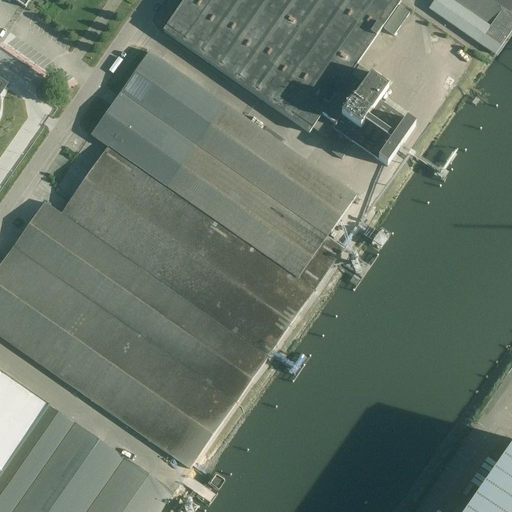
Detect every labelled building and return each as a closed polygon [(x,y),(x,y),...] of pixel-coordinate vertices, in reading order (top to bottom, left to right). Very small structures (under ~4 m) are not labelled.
[(13,0),(20,4),(25,7),(24,8),(25,9),(31,0),(13,0)] [(313,130),(327,139),(333,130),(387,168),(415,127),(380,102),(389,90),(370,77),(356,67),(383,29),(394,37),(409,14),(399,7),(402,2),(398,0),(185,0),(163,33),(309,135),(313,130)] [(511,31),(511,0),(435,0),(428,10),(495,56),(511,31)] [(356,197),(150,53),(91,137),(108,149),(61,215),(45,203),(0,267),(0,338),(190,471),(344,250),(328,238),(356,197)] [(48,96),(53,89),(45,84),(40,90),(48,96)] [(338,143),(332,153),(341,160),(348,150),(339,143),(338,143)] [(0,511),(161,511),(174,493),(0,372),(0,511)] [(511,511),(511,448),(467,511),(511,511)]
